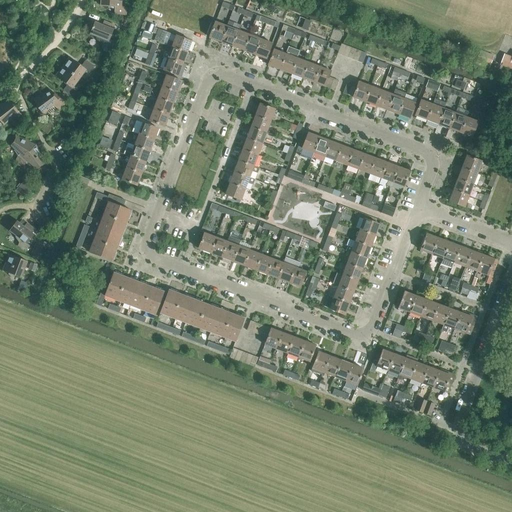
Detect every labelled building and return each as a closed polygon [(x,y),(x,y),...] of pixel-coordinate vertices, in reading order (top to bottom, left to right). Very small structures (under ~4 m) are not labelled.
[(116,14),(125,15),(126,8),(128,3),(122,1),(122,0),(103,0),(103,2),(103,4),(100,4),(100,5),(109,6),(109,7),(115,9),(115,11),(116,14)] [(123,19),(120,24),(126,27),(129,21),(123,19)] [(227,26),(221,42),(232,46),(238,31),(232,29),(234,23),(229,21),(227,26)] [(104,26),(95,23),(90,34),(97,36),(97,38),(102,43),(102,46),(110,49),(113,42),(109,40),(113,30),(115,26),(106,22),(104,26)] [(221,42),(227,26),(215,22),(209,37),(221,42)] [(168,32),(163,31),(158,29),(154,40),(163,43),(168,32)] [(243,50),(249,35),(238,31),(232,46),(243,50)] [(187,53),(192,41),(171,34),(167,44),(172,46),(172,47),(187,53)] [(255,55),(260,39),(249,35),(243,50),(255,55)] [(272,44),(260,39),(255,55),(266,59),(272,44)] [(343,56),(347,45),(341,43),(340,46),(339,51),(338,54),(343,56)] [(348,57),(352,47),(347,45),(343,56),(348,57)] [(167,58),(183,64),(187,53),(172,47),(167,58)] [(353,59),(357,49),(352,47),(348,57),(353,59)] [(358,61),(362,51),(357,49),(353,59),(358,61)] [(280,70),(285,54),(274,50),(268,65),(280,70)] [(141,51),(136,64),(141,66),(146,53),(141,51)] [(362,51),(358,61),(363,63),(367,53),(362,51)] [(481,51),(477,60),(490,65),(494,56),(481,51)] [(285,54),(280,70),(291,74),(297,58),(285,54)] [(501,65),(504,66),(511,68),(511,57),(504,55),(501,65)] [(63,67),(79,79),(86,70),(89,73),(94,67),(86,60),(81,66),(70,58),(63,67)] [(183,64),(167,58),(163,70),(179,76),(183,64)] [(297,58),(291,74),(302,78),(308,63),(297,58)] [(308,63),(302,78),(313,83),(319,67),(308,63)] [(79,79),(63,67),(56,76),(68,85),(63,90),(72,97),(76,91),(72,88),(79,79)] [(331,71),(319,67),(313,83),(325,87),(329,77),(331,71)] [(162,87),(177,93),(182,81),(166,75),(162,87)] [(330,89),(334,79),(329,77),(325,87),(330,89)] [(334,79),(330,89),(335,91),(339,81),(334,79)] [(464,90),(467,83),(458,80),(457,79),(456,82),(454,86),(463,90),(464,90)] [(429,80),(426,86),(438,91),(440,84),(429,80)] [(359,82),(357,87),(353,98),(364,102),(370,86),(359,82)] [(348,96),(352,85),(347,83),(343,94),(348,96)] [(352,85),(348,96),(353,98),(357,87),(352,85)] [(376,106),(382,91),(370,86),(364,102),(376,106)] [(158,98),(173,104),(177,93),(162,87),(158,98)] [(33,100),(34,100),(37,107),(39,108),(42,110),(44,112),(43,114),(49,109),(50,110),(55,107),(57,109),(58,110),(65,103),(57,96),(55,98),(54,96),(51,91),(34,99),(33,99),(33,100)] [(387,110),(393,95),(382,91),(376,106),(387,110)] [(406,94),(398,115),(410,119),(417,99),(406,94)] [(398,115),(404,99),(393,95),(387,110),(398,115)] [(128,100),(117,96),(114,104),(125,108),(128,100)] [(169,115),(173,104),(158,98),(153,109),(169,115)] [(427,120),(433,104),(421,100),(415,116),(427,120)] [(0,119),(2,121),(4,123),(2,125),(3,125),(8,120),(9,121),(15,118),(19,120),(23,116),(13,107),(10,101),(0,106),(0,119)] [(255,115),(271,121),(275,110),(260,104),(255,115)] [(427,120),(438,124),(444,109),(433,104),(427,120)] [(169,115),(153,109),(149,121),(164,127),(169,115)] [(449,129),(455,113),(444,109),(438,124),(449,129)] [(120,114),(112,111),(108,122),(116,125),(120,114)] [(466,117),(455,113),(449,129),(460,133),(466,117)] [(251,127),(266,132),(271,121),(255,115),(251,127)] [(466,117),(460,133),(472,137),(478,122),(466,117)] [(54,126),(50,122),(42,130),(47,133),(54,126)] [(139,134),(154,140),(159,128),(143,123),(139,134)] [(251,127),(247,138),(262,144),(266,132),(251,127)] [(314,153),(320,137),(308,133),(302,149),(314,153)] [(134,145),(150,151),(154,140),(139,134),(134,145)] [(36,145),(16,136),(14,143),(11,145),(16,149),(15,150),(18,155),(16,160),(19,163),(36,145)] [(100,136),(97,145),(108,149),(112,140),(100,136)] [(314,153),(312,157),(323,162),(325,157),(331,141),(320,137),(314,153)] [(242,149),(258,155),(262,144),(247,138),(242,149)] [(325,157),(336,162),(342,146),(331,141),(325,157)] [(36,145),(19,163),(22,166),(26,164),(33,166),(33,165),(38,169),(40,173),(45,170),(43,165),(46,164),(36,145)] [(146,163),(150,151),(134,145),(130,157),(146,163)] [(336,162),(347,166),(353,150),(342,146),(336,162)] [(254,166),(258,155),(242,149),(238,160),(254,166)] [(173,166),(177,152),(171,150),(167,164),(173,166)] [(353,150),(347,166),(359,170),(365,154),(353,150)] [(365,154),(359,170),(370,174),(376,158),(365,154)] [(462,167),(477,173),(482,162),(466,156),(462,167)] [(126,168),(142,174),(146,163),(130,157),(126,168)] [(376,158),(370,174),(368,179),(379,184),(381,179),(387,163),(376,158)] [(259,168),(254,166),(238,160),(234,172),(249,177),(252,171),(257,173),(259,168)] [(381,179),(388,181),(386,185),(390,187),(392,183),(398,167),(387,163),(381,179)] [(392,183),(391,187),(402,191),(410,171),(398,167),(392,183)] [(458,178),(473,184),(477,173),(462,167),(458,178)] [(142,174),(126,168),(122,180),(137,185),(142,174)] [(234,172),(230,183),(245,189),(248,182),(253,184),(255,179),(249,177),(234,172)] [(453,190),(469,196),(473,184),(458,178),(453,190)] [(30,189),(23,183),(16,190),(24,197),(30,189)] [(245,189),(230,183),(225,194),(241,200),(245,189)] [(464,207),(469,196),(453,190),(449,201),(464,207)] [(105,212),(104,214),(127,223),(132,210),(124,207),(126,200),(110,194),(109,196),(107,201),(109,202),(107,207),(105,206),(103,212),(105,212)] [(323,207),(334,211),(336,206),(325,202),(323,207)] [(212,203),(210,208),(218,211),(220,206),(212,203)] [(384,205),(381,213),(392,217),(395,209),(384,205)] [(99,227),(122,235),(127,223),(104,214),(99,227)] [(359,230),(375,236),(379,225),(364,219),(359,230)] [(15,237),(19,243),(18,246),(25,252),(30,246),(27,244),(34,235),(37,231),(27,223),(24,227),(17,221),(9,231),(16,236),(15,237)] [(82,234),(87,236),(90,226),(85,224),(82,234)] [(95,239),(118,248),(122,235),(99,227),(95,239)] [(371,247),(375,236),(359,230),(355,241),(371,247)] [(210,253),(216,237),(205,233),(199,249),(210,253)] [(420,250),(431,254),(438,238),(426,233),(420,250)] [(87,236),(82,234),(77,247),(82,249),(87,236)] [(221,257),(227,242),(216,237),(210,253),(221,257)] [(232,262),(240,241),(229,237),(227,242),(221,257),(232,262)] [(438,238),(431,254),(443,259),(449,242),(438,238)] [(118,248),(95,239),(90,252),(113,261),(118,248)] [(40,240),(32,257),(41,260),(48,244),(40,240)] [(240,241),(232,262),(244,266),(250,250),(252,245),(240,241)] [(346,251),(351,253),(366,259),(371,247),(355,241),(353,247),(348,245),(346,251)] [(449,242),(443,259),(454,263),(460,246),(449,242)] [(460,246),(454,263),(465,267),(471,250),(460,246)] [(255,270),(261,255),(250,250),(244,266),(255,270)] [(471,250),(465,267),(476,271),(483,255),(471,250)] [(362,270),(366,259),(351,253),(347,264),(362,270)] [(9,273),(8,274),(13,278),(15,276),(21,278),(27,261),(9,254),(3,271),(9,273)] [(266,274),(272,259),(261,255),(255,270),(266,274)] [(494,259),(483,255),(476,271),(488,275),(491,277),(498,260),(494,259)] [(277,279),(283,263),(272,259),(266,274),(277,279)] [(31,262),(28,269),(35,271),(37,265),(31,262)] [(277,279),(288,283),(294,267),(283,263),(277,279)] [(362,270),(347,264),(342,275),(358,281),(362,270)] [(294,267),(288,283),(300,287),(306,272),(294,267)] [(424,273),(422,281),(429,283),(434,272),(426,269),(424,273)] [(106,295),(118,300),(127,277),(115,272),(110,284),(105,282),(97,304),(101,306),(106,295)] [(358,281),(342,275),(338,286),(354,292),(358,281)] [(127,277),(118,300),(131,305),(140,282),(127,277)] [(140,282),(131,305),(143,310),(152,287),(140,282)] [(460,292),(467,295),(471,285),(463,283),(462,287),(462,288),(460,292)] [(478,288),(471,285),(467,295),(466,297),(476,301),(479,294),(476,293),(478,288)] [(354,292),(338,286),(334,298),(349,303),(354,292)] [(152,287),(143,310),(156,315),(165,292),(152,287)] [(173,318),(182,295),(169,290),(161,313),(173,318)] [(398,308),(410,312),(416,296),(404,292),(398,308)] [(186,323),(194,299),(182,295),(173,318),(186,323)] [(416,296),(410,312),(421,317),(427,300),(416,296)] [(349,303),(334,298),(330,309),(345,315),(349,303)] [(198,327),(207,304),(194,299),(186,323),(198,327)] [(432,321),(438,304),(427,300),(421,317),(432,321)] [(211,332),(219,309),(207,304),(198,327),(211,332)] [(438,304),(432,321),(443,325),(449,308),(438,304)] [(448,327),(455,329),(461,313),(449,308),(443,325),(441,331),(446,332),(448,327)] [(223,337),(232,313),(219,309),(211,332),(223,337)] [(244,318),(232,313),(223,337),(236,341),(244,318)] [(461,313),(455,329),(466,333),(470,335),(476,317),(465,313),(464,314),(461,313)] [(252,333),(256,323),(250,321),(247,331),(252,333)] [(168,332),(170,327),(159,322),(157,327),(168,332)] [(257,334),(260,324),(256,323),(252,333),(257,334)] [(260,324),(257,334),(262,336),(266,326),(260,324)] [(266,326),(262,336),(267,338),(271,328),(266,326)] [(170,327),(168,332),(179,336),(181,331),(170,327)] [(271,328),(267,338),(264,345),(276,350),(282,333),(271,328)] [(193,341),(195,336),(184,332),(182,337),(193,341)] [(282,333),(276,350),(287,354),(293,337),(282,333)] [(195,336),(193,341),(204,345),(206,340),(195,336)] [(293,337),(287,354),(298,358),(305,341),(293,337)] [(305,341),(298,358),(310,362),(316,346),(305,341)] [(446,353),(449,344),(442,341),(440,345),(438,351),(446,353)] [(218,350),(220,346),(209,342),(207,346),(218,350)] [(449,344),(446,353),(453,356),(455,351),(456,346),(449,344)] [(220,346),(218,350),(229,355),(231,350),(220,346)] [(234,360),(238,350),(234,348),(230,358),(234,360)] [(388,371),(394,354),(382,349),(376,366),(388,371)] [(238,350),(234,360),(240,362),(243,352),(238,350)] [(243,352),(240,362),(245,364),(249,354),(243,352)] [(279,364),(280,360),(273,359),(274,354),(263,352),(261,361),(279,364)] [(312,368),(324,373),(330,356),(318,352),(312,368)] [(250,365),(254,355),(249,354),(245,364),(250,365)] [(388,371),(399,375),(406,358),(394,354),(388,371)] [(258,357),(254,355),(250,365),(255,367),(258,357)] [(330,356),(324,373),(335,377),(341,360),(330,356)] [(417,362),(418,359),(410,357),(409,359),(406,358),(399,375),(397,379),(400,380),(402,379),(403,376),(410,379),(417,362)] [(341,360),(335,377),(346,381),(352,365),(341,360)] [(417,362),(410,379),(422,383),(428,366),(417,362)] [(352,365),(346,381),(344,386),(349,388),(351,383),(357,386),(364,369),(352,365)] [(433,387),(439,371),(428,366),(422,383),(433,387)] [(439,371),(433,387),(444,392),(444,391),(446,392),(449,391),(455,375),(443,370),(443,372),(439,371)] [(380,390),(364,384),(362,390),(378,396),(380,390)] [(390,388),(382,385),(378,395),(386,398),(390,388)] [(405,393),(397,390),(393,401),(401,404),(403,398),(405,393)] [(427,402),(420,399),(416,410),(423,413),(427,402)] [(435,405),(427,402),(423,413),(431,416),(435,405)]
